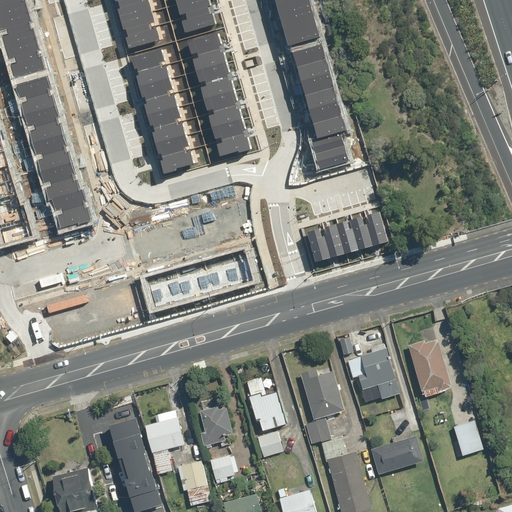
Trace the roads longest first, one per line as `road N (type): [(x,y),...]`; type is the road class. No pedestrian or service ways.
road 1 (secondary): [(0,397),(311,309)]
road 2 (secondary): [(311,309),(370,279),(511,239)]
road 3 (secondary): [(511,267),(373,306),(311,309)]
road 4 (residential): [(69,0),(109,161),(127,191)]
road 5 (residential): [(277,179),(287,133),(254,0)]
road 6 (residential): [(0,274),(104,253),(127,191)]
road 7 (motorway): [(511,154),(446,0)]
road 8 (residential): [(127,191),(144,199),(277,179)]
road 9 (residential): [(311,309),(277,179)]
